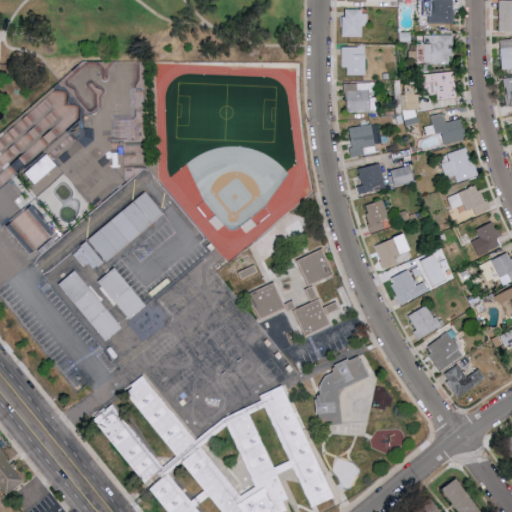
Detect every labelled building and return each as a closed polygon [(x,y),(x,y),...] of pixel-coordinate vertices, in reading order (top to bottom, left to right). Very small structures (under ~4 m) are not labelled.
[(454,24),(454,0),(430,0),(431,23),(454,24)] [(500,31),(511,31),(511,0),(500,0),(500,31)] [(343,37),(363,37),(363,26),(367,26),(367,10),(344,10),(343,37)] [(451,62),(451,35),(423,35),(424,43),(416,44),(416,51),(409,51),(409,63),(451,62)] [(511,68),(511,38),(500,39),(502,69),(511,68)] [(367,75),(367,46),(342,47),(342,68),(348,67),(348,75),(367,75)] [(456,98),(455,71),(431,72),(432,100),(456,98)] [(429,95),(414,94),(414,85),(407,84),(404,108),(428,110),(429,95)] [(0,137),(0,153),(0,154),(0,166),(1,168),(8,162),(15,171),(31,158),(25,151),(31,146),(37,153),(58,135),(58,136),(83,114),(59,87),(0,137)] [(463,119),(446,122),(444,113),(430,115),(432,125),(426,127),(427,135),(442,132),(445,145),(467,140),(463,119)] [(352,142),(349,142),(351,157),(377,153),(373,124),(350,127),(352,142)] [(450,161),(443,163),(447,178),(455,175),(458,182),(478,176),(469,147),(448,154),(450,161)] [(26,173),(36,184),(58,165),(48,154),(26,173)] [(357,186),(359,194),(386,187),(381,164),(358,169),(362,185),(357,186)] [(394,184),(414,183),(413,167),(393,168),(394,184)] [(474,208),(476,214),(489,210),(481,186),(449,195),(453,208),(465,205),(466,210),(474,208)] [(156,227),(102,271),(96,263),(86,249),(96,241),(112,228),(151,194),(156,200),(170,217),(157,227),(156,227)] [(391,220),(383,199),(364,206),(371,227),(391,220)] [(8,227),(32,253),(56,230),(32,205),(8,227)] [(480,256),(504,244),(493,222),(477,230),(481,237),(473,241),(480,256)] [(375,245),(384,269),(398,263),(396,257),(413,250),(407,233),(375,245)] [(511,281),(511,254),(511,251),(481,266),(488,281),(500,276),(504,285),(511,281)] [(322,287),(311,290),(310,287),(299,263),(327,252),(339,280),(339,281),(322,287)] [(421,261),(425,273),(437,269),(433,257),(421,261)] [(243,280),(252,276),(255,283),(262,280),(256,265),(240,272),(243,280)] [(151,308),(134,322),(103,283),(121,269),(151,308)] [(402,304),(429,291),(425,282),(417,286),(409,270),(390,279),(402,304)] [(129,331),(110,345),(97,328),(64,289),(63,287),(81,272),(95,289),(96,291),(129,331)] [(311,301),(318,299),(313,286),(307,289),(311,301)] [(279,317),(258,326),(248,299),(273,287),(278,298),(285,313),(279,317)] [(511,288),(499,294),(511,322),(511,288)] [(324,303),(327,310),(339,306),(340,305),(344,313),(339,315),(330,319),(336,328),(308,340),(296,313),(324,303)] [(418,338),(440,329),(431,306),(409,315),(418,338)] [(425,347),(440,371),(464,356),(449,332),(425,347)] [(279,378),(277,379),(253,351),(257,348),(264,341),(270,348),(279,359),(288,370),(279,378)] [(340,430),(318,431),(318,409),(318,406),(321,389),(332,373),(340,369),(360,359),(370,382),(340,394),(340,397),(341,408),(342,430),(340,430)] [(468,377),(458,364),(443,375),(459,397),(486,377),(479,369),(468,377)] [(219,474),(241,501),(256,491),(246,470),(224,423),(247,412),(273,470),(280,485),(290,505),(284,507),(286,511),(220,511),(210,502),(197,511),(162,511),(159,508),(129,471),(98,434),(92,427),(98,422),(111,410),(113,409),(114,410),(159,465),(163,471),(192,506),(203,497),(182,471),(158,441),(134,410),(124,398),(143,381),(158,399),(167,410),(216,470),(219,474)] [(335,503),(313,511),(310,511),(292,470),(280,443),(265,409),(260,399),(279,393),(282,391),(291,409),(319,470),(335,503)] [(0,452),(24,483),(7,497),(0,487),(0,452)] [(462,511),(485,511),(462,478),(446,489),(462,511)]
